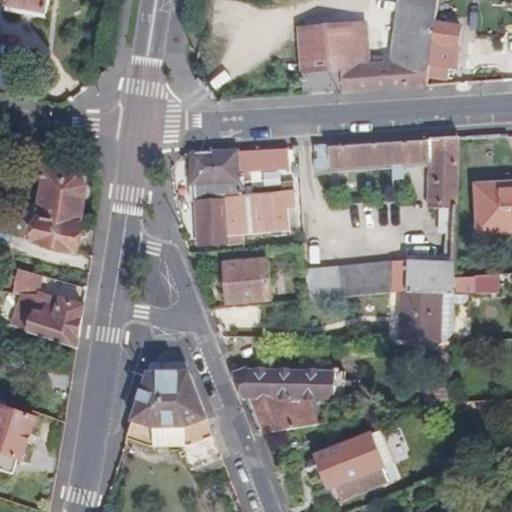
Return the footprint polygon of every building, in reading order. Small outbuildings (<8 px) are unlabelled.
[(51,0),(9,0),(8,7),(49,14),(51,0)] [(302,36),(304,73),(302,73),(303,96),(343,94),(427,88),(430,67),(435,26),(438,0),(404,0),(397,67),(353,70),(351,33),(302,36)] [(435,26),(430,67),(455,69),(460,30),(435,26)] [(459,186),(460,138),(321,146),(322,170),(335,167),(433,163),(431,209),(442,210),(442,232),(449,232),(448,257),(410,257),(410,263),(395,264),(395,296),(403,295),(439,292),(456,292),(456,291),(456,277),(459,186)] [(287,169),(287,148),(189,153),(191,188),(190,200),(198,200),(197,246),(244,244),(243,234),(290,231),(288,209),(294,208),(293,190),(242,194),(240,171),(287,169)] [(41,219),(82,225),(88,188),(79,180),(49,174),(41,219)] [(511,184),(479,186),(480,231),(511,230),(511,184)] [(472,186),(459,186),(456,277),(468,277),(468,263),(472,261),(473,238),(470,237),(472,186)] [(78,252),(82,225),(41,219),(37,245),(78,252)] [(271,300),(268,263),(229,266),(225,266),(229,304),(271,300)] [(395,296),(395,264),(306,271),(307,303),(395,296)] [(40,292),(44,277),(20,271),(15,285),(13,290),(22,290),(40,292)] [(476,291),(476,277),(468,277),(456,277),(456,291),(456,292),(476,291)] [(77,349),(84,307),(52,297),(40,292),(22,290),(20,297),(11,327),(31,334),(77,349)] [(439,292),(403,295),(402,345),(439,345),(439,330),(439,292)] [(455,329),(456,292),(439,292),(439,330),(455,329)] [(433,406),(453,403),(454,361),(428,366),(433,406)] [(154,364),(150,375),(191,374),(188,363),(154,364)] [(247,372),(238,376),(262,436),(319,427),(309,402),(343,400),(344,373),(247,372)] [(150,375),(128,440),(152,447),(185,447),(194,472),(197,471),(199,477),(227,467),(191,374),(150,375)] [(0,469),(12,473),(17,459),(22,460),(35,419),(0,407),(0,469)] [(396,465),(384,433),(317,457),(330,490),(338,487),(343,502),(391,484),(385,469),(396,465)]
